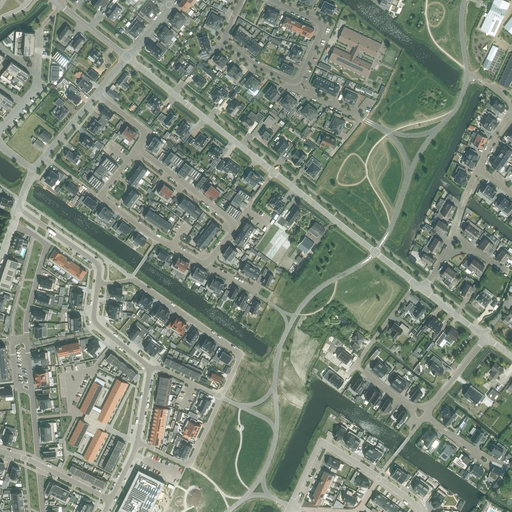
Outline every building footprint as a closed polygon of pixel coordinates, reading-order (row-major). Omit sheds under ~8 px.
[(155,14),(159,9),(154,5),(157,2),(154,0),(149,0),(145,5),(155,14)] [(325,0),(322,0),(321,3),(324,4),(321,11),(325,13),(326,11),(332,14),(336,7),(325,2),(325,0)] [(380,0),(379,4),(397,13),(402,0),(380,0)] [(491,10),(483,27),(495,33),(509,1),(507,0),(495,0),(494,4),(493,3),(490,10),(491,10)] [(189,8),(181,1),(178,5),(188,14),(192,9),(189,7),(189,8)] [(113,21),(122,10),(112,2),(107,7),(110,9),(105,14),(113,21)] [(155,14),(145,5),(138,13),(144,18),(143,17),(146,14),(152,18),(154,16),(153,15),(155,13),(155,14)] [(261,19),(269,23),(274,12),(272,11),(273,10),(269,8),(267,15),(264,13),(261,19)] [(208,18),(219,23),(220,21),(221,22),(222,18),(217,16),(218,13),(212,10),(210,13),(208,18)] [(177,12),(173,16),(183,25),(189,18),(182,12),(181,15),(177,12)] [(274,12),(269,23),(277,27),(280,21),(277,20),(280,14),(277,12),(277,13),(274,12)] [(183,25),(173,16),(173,17),(174,17),(172,19),(172,18),(169,21),(174,25),(173,27),(178,32),(183,25)] [(282,25),(287,28),(291,18),(286,16),(285,18),(283,23),(282,25)] [(219,23),(208,18),(204,26),(210,29),(211,26),(217,29),(219,26),(218,26),(219,23)] [(285,30),(290,33),(296,21),(291,18),(287,28),(285,30)] [(135,19),(131,23),(142,32),(145,29),(144,28),(145,27),(135,19)] [(292,30),(296,32),(300,23),(296,21),(290,33),(292,30)] [(142,32),(131,23),(126,30),(131,34),(133,32),(138,36),(139,34),(140,35),(142,32)] [(301,34),(305,25),(300,23),(296,32),(301,34)] [(232,35),(236,39),(244,28),(240,25),(232,35)] [(301,34),(305,36),(310,27),(305,25),(301,34)] [(64,41),(66,43),(70,38),(68,36),(72,31),(66,26),(58,36),(64,41)] [(163,30),(162,32),(171,40),(177,33),(172,28),(170,31),(165,26),(163,29),(163,30)] [(310,38),(314,29),(310,27),(305,36),(310,38)] [(382,44),(344,27),(338,39),(356,47),(352,55),(334,47),(329,60),(366,77),(372,65),(355,57),(358,48),(376,57),(382,44)] [(236,39),(240,42),(248,32),(244,28),(236,39)] [(35,32),(16,31),(15,43),(34,44),(35,32)] [(171,40),(162,32),(160,34),(159,33),(157,36),(162,40),(160,42),(166,47),(171,40)] [(244,45),(250,37),(252,35),(248,32),(240,42),(244,45)] [(209,40),(208,36),(199,38),(203,51),(203,50),(205,56),(203,58),(206,60),(210,55),(207,53),(206,53),(205,50),(211,48),(210,44),(210,43),(209,40)] [(73,40),(69,45),(72,47),(77,51),(85,41),(79,37),(75,42),(73,40)] [(248,48),(254,41),(250,37),(244,45),(248,48)] [(281,42),(273,38),(271,42),(279,46),(281,42)] [(248,48),(252,52),(258,44),(254,41),(248,48)] [(151,42),(147,48),(151,51),(150,51),(153,53),(152,54),(159,59),(164,53),(166,49),(160,44),(157,47),(151,42)] [(260,42),(258,44),(252,52),(256,55),(262,47),(264,45),(260,42)] [(34,56),(34,44),(15,43),(14,54),(34,56)] [(291,51),(301,56),(303,51),(299,49),(300,46),(294,43),(291,50),(291,51)] [(493,45),(483,64),(489,67),(499,48),(493,45)] [(90,55),(96,60),(94,62),(100,67),(104,61),(101,59),(103,56),(100,54),(100,53),(98,51),(97,52),(95,49),(94,49),(94,50),(90,55),(89,55),(90,56),(90,55)] [(69,60),(58,51),(55,54),(67,63),(69,60)] [(301,56),(291,51),(288,56),(288,57),(286,57),(285,59),(294,63),(295,60),(299,61),(299,60),(300,60),(302,56),(301,56)] [(210,60),(217,66),(224,57),(220,53),(216,57),(214,55),(210,60)] [(55,54),(53,57),(64,67),(67,63),(55,54)] [(511,54),(499,83),(508,87),(511,79),(511,54)] [(224,57),(217,66),(223,71),(227,66),(225,64),(228,61),(224,57)] [(294,68),(287,65),(289,61),(281,58),(279,62),(283,64),(280,69),(291,75),(294,68)] [(0,76),(9,83),(20,67),(11,61),(0,76)] [(192,71),(196,66),(190,62),(186,67),(180,62),(177,65),(176,65),(174,67),(175,68),(175,69),(178,72),(180,74),(180,73),(183,76),(189,69),(192,71)] [(318,65),(330,71),(331,68),(320,62),(318,65)] [(224,72),(231,77),(238,68),(233,65),(231,69),(228,67),(224,72)] [(60,66),(52,66),(51,80),(59,81),(60,66)] [(30,74),(20,67),(9,83),(19,90),(30,74)] [(238,68),(231,77),(237,83),(242,78),(239,76),(242,72),(238,68)] [(91,69),(88,74),(96,80),(99,75),(91,69)] [(209,70),(207,73),(213,78),(216,75),(209,70)] [(83,78),(77,84),(87,93),(93,86),(89,82),(91,79),(83,73),(81,76),(83,78)] [(129,75),(127,73),(126,73),(125,73),(117,83),(122,87),(126,90),(129,86),(125,83),(130,77),(129,76),(129,75)] [(193,80),(202,87),(207,81),(198,74),(193,80)] [(244,86),(248,89),(256,80),(254,78),(255,78),(252,75),(248,80),(245,78),(240,84),(243,87),(244,86)] [(321,78),(317,76),(312,85),(317,87),(321,78)] [(64,78),(59,83),(63,86),(64,84),(67,86),(69,82),(64,78)] [(321,78),(317,87),(322,89),(326,80),(321,78)] [(256,80),(248,89),(255,95),(260,90),(257,88),(261,83),(259,81),(258,81),(256,80)] [(331,82),(326,80),(322,89),(326,92),(331,82)] [(331,82),(326,92),(331,94),(335,85),(331,82)] [(72,91),(67,97),(76,105),(78,102),(79,103),(81,100),(81,99),(81,98),(76,94),(79,91),(72,85),(69,89),(72,91)] [(340,87),(335,85),(331,94),(336,96),(340,87)] [(271,100),(271,99),(275,101),(280,96),(276,93),(278,91),(276,89),(272,86),(270,88),(269,88),(267,91),(268,92),(265,95),(271,100)] [(216,87),(210,95),(214,97),(212,99),(217,103),(222,96),(224,98),(228,93),(225,91),(224,93),(216,87)] [(349,102),(354,91),(349,89),(346,88),(343,93),(346,95),(344,99),(349,101),(349,102)] [(114,99),(115,98),(118,95),(112,91),(110,89),(107,92),(106,93),(114,99)] [(234,90),(229,96),(232,99),(237,93),(234,90)] [(354,91),(349,102),(354,104),(359,94),(354,91)] [(14,101),(4,94),(0,100),(0,115),(3,117),(14,101)] [(278,102),(285,108),(293,98),(291,97),(291,96),(288,94),(284,99),(282,97),(278,102)] [(152,112),(156,115),(160,110),(158,108),(162,102),(153,95),(146,104),(146,105),(148,103),(153,107),(152,109),(153,110),(152,112)] [(54,115),(61,120),(64,117),(66,115),(69,111),(63,106),(65,103),(59,98),(55,103),(60,108),(54,115)] [(293,98),(285,108),(292,115),(297,109),(293,107),(298,102),(295,99),(294,100),(293,98)] [(501,112),(505,106),(496,100),(492,106),(491,105),(489,108),(494,111),(496,109),(501,112)] [(230,107),(227,111),(233,116),(236,112),(239,108),(242,110),(245,106),(242,103),(241,105),(235,101),(232,104),(232,103),(229,107),(230,107)] [(43,102),(34,112),(36,113),(41,107),(42,107),(45,104),(43,102)] [(300,114),(305,118),(313,108),(311,106),(309,103),(304,109),(301,106),(296,112),(300,115),(300,114)] [(104,107),(100,113),(103,115),(101,117),(107,122),(113,114),(104,107)] [(313,108),(305,118),(309,121),(308,122),(312,125),(317,119),(314,116),(318,111),(315,109),(313,108)] [(161,114),(157,118),(160,120),(160,121),(162,123),(164,121),(170,126),(177,117),(176,116),(177,115),(174,113),(172,111),(171,111),(171,112),(167,117),(164,115),(164,116),(161,114)] [(494,118),(495,116),(489,111),(484,118),(494,125),(497,121),(494,118)] [(335,112),(331,122),(342,127),(343,125),(344,125),(346,122),(339,119),(341,115),(335,112)] [(245,116),(241,122),(249,128),(254,122),(255,120),(256,121),(259,124),(264,117),(261,114),(257,120),(250,114),(247,117),(245,116)] [(268,129),(275,120),(269,115),(264,123),(267,125),(259,134),(262,136),(262,137),(264,139),(264,138),(267,140),(268,139),(269,140),(270,140),(271,138),(271,137),(270,136),(273,133),(268,129)] [(95,119),(88,129),(95,134),(95,133),(96,134),(96,133),(98,134),(101,130),(99,129),(102,125),(104,126),(107,122),(101,117),(98,121),(95,119)] [(480,123),(482,125),(480,127),(485,130),(487,128),(490,130),(494,126),(494,125),(484,118),(480,123)] [(186,123),(184,122),(176,132),(183,137),(181,139),(184,142),(190,134),(188,132),(191,127),(189,126),(189,125),(186,123)] [(342,127),(331,122),(327,130),(333,133),(334,130),(340,133),(342,130),(341,129),(342,127)] [(124,140),(126,138),(132,129),(127,126),(123,131),(121,129),(117,134),(124,140)] [(308,126),(302,134),(302,135),(304,136),(310,128),(308,126)] [(132,129),(126,138),(130,141),(129,143),(131,145),(135,140),(133,138),(137,133),(132,129)] [(39,137),(47,143),(52,136),(44,130),(39,137)] [(309,130),(304,136),(307,139),(313,133),(309,130)] [(485,143),(485,142),(486,140),(487,137),(484,136),(485,133),(478,130),(474,138),(485,143)] [(321,133),(316,144),(320,145),(324,147),(325,144),(333,147),(336,140),(325,134),(321,133)] [(188,141),(191,144),(193,142),(194,142),(193,143),(197,146),(198,144),(202,148),(209,139),(205,136),(205,137),(201,134),(195,141),(194,140),(195,140),(191,137),(188,141)] [(83,138),(79,142),(83,146),(84,144),(89,148),(90,146),(94,148),(94,147),(95,146),(100,150),(104,145),(97,140),(95,143),(93,142),(86,136),(84,139),(83,138)] [(41,150),(45,145),(37,139),(33,137),(31,139),(32,140),(35,142),(33,145),(32,145),(40,151),(41,151),(41,150)] [(151,142),(162,149),(167,141),(162,138),(160,140),(154,137),(151,142)] [(293,145),(289,142),(288,143),(281,138),(274,146),(279,150),(282,147),(283,148),(283,149),(287,152),(293,145)] [(470,146),(477,149),(479,146),(482,148),(485,143),(474,138),(470,146)] [(157,156),(162,149),(151,142),(148,147),(153,150),(152,153),(157,156)] [(210,165),(214,168),(221,159),(218,158),(223,152),(214,145),(209,152),(216,157),(210,165)] [(511,150),(504,146),(501,150),(509,156),(511,151),(511,150)] [(476,151),(470,149),(469,151),(467,150),(465,156),(476,161),(478,158),(477,158),(478,156),(474,154),(476,151)] [(299,153),(296,150),(292,156),(295,158),(293,161),(298,166),(306,156),(300,151),(299,153)] [(509,156),(501,150),(501,151),(498,155),(508,162),(506,161),(509,156)] [(69,151),(65,156),(75,164),(79,159),(79,158),(81,156),(75,151),(73,154),(69,151)] [(170,161),(175,154),(171,151),(163,163),(166,165),(170,161)] [(175,164),(181,169),(186,162),(175,154),(170,161),(175,164)] [(504,167),(508,162),(498,155),(495,160),(494,160),(504,167)] [(305,171),(314,178),(321,169),(315,164),(318,161),(312,156),(308,162),(311,165),(305,171)] [(468,167),(469,165),(473,166),(474,164),(474,165),(476,161),(465,156),(461,164),(468,167)] [(107,157),(104,160),(115,169),(118,166),(107,157)] [(102,164),(108,169),(113,173),(115,169),(104,160),(102,164)] [(236,175),(241,168),(230,160),(226,165),(224,164),(226,162),(222,160),(216,168),(219,170),(223,166),(236,175)] [(504,167),(494,160),(491,165),(499,170),(503,166),(504,167)] [(177,173),(181,176),(189,165),(186,162),(181,169),(177,173)] [(93,174),(100,179),(102,177),(108,169),(102,164),(93,174)] [(140,165),(137,169),(144,174),(147,170),(140,165)] [(184,179),(187,174),(192,167),(189,165),(181,176),(184,179)] [(467,174),(463,172),(465,169),(458,166),(457,169),(459,171),(457,175),(456,175),(454,179),(455,180),(462,184),(463,183),(464,184),(466,179),(465,179),(467,174)] [(187,174),(198,182),(203,175),(192,167),(187,174)] [(134,173),(141,178),(144,174),(137,169),(134,173)] [(52,170),(45,180),(52,186),(58,179),(60,181),(64,175),(59,172),(57,174),(52,170)] [(249,183),(256,174),(251,171),(247,176),(245,174),(241,179),(243,181),(245,179),(249,183)] [(131,177),(138,182),(141,178),(134,173),(131,177)] [(90,177),(101,186),(104,183),(100,179),(93,174),(90,177)] [(256,174),(249,183),(254,186),(253,188),(255,190),(259,185),(257,183),(260,178),(256,174)] [(207,178),(203,175),(198,182),(195,187),(198,189),(207,178)] [(101,186),(90,177),(88,181),(99,190),(101,186)] [(128,181),(135,186),(138,182),(131,177),(128,181)] [(209,197),(217,186),(216,188),(211,185),(213,183),(210,181),(206,186),(209,188),(204,193),(209,197)] [(74,195),(79,189),(70,182),(66,188),(74,195)] [(154,193),(161,198),(169,188),(164,184),(160,189),(158,187),(154,193)] [(485,187),(483,186),(479,190),(486,196),(492,188),(487,184),(485,187)] [(217,186),(209,197),(214,200),(218,195),(220,197),(224,192),(217,186)] [(169,188),(161,198),(169,203),(172,198),(170,196),(174,191),(169,188)] [(497,191),(492,188),(486,196),(493,201),(497,197),(494,195),(497,191)] [(138,200),(142,196),(133,189),(129,193),(138,200)] [(240,189),(238,193),(245,197),(250,201),(252,197),(240,189)] [(135,204),(138,200),(129,193),(126,197),(135,204)] [(238,193),(230,204),(237,209),(245,197),(238,193)] [(268,205),(279,213),(285,205),(280,202),(283,198),(276,194),(268,205)] [(0,207),(4,209),(5,206),(11,207),(11,206),(12,206),(14,203),(12,202),(13,201),(0,196),(0,207)] [(93,209),(97,203),(96,202),(96,201),(93,199),(93,200),(88,196),(86,199),(82,196),(79,201),(83,204),(84,202),(93,209)] [(448,196),(442,206),(453,212),(454,210),(456,207),(450,204),(453,199),(448,196)] [(135,204),(126,197),(123,201),(132,208),(135,204)] [(177,206),(181,210),(189,200),(184,197),(177,206)] [(499,199),(494,205),(501,210),(508,201),(509,201),(504,197),(501,200),(499,199)] [(183,208),(187,211),(193,204),(189,200),(181,210),(183,208)] [(511,203),(509,201),(501,210),(508,216),(511,211),(511,208),(511,206),(511,203)] [(190,216),(197,207),(193,204),(187,211),(191,214),(190,216)] [(230,204),(228,207),(239,215),(242,212),(237,209),(230,204)] [(101,220),(109,210),(104,206),(100,211),(98,210),(94,215),(97,217),(98,215),(102,218),(101,220)] [(439,211),(438,214),(443,217),(445,215),(450,218),(453,212),(442,206),(439,211)] [(202,210),(197,207),(190,216),(194,220),(202,210)] [(237,219),(239,215),(228,207),(225,211),(237,219)] [(294,207),(285,218),(282,216),(277,222),(283,226),(285,222),(290,226),(301,211),(294,207)] [(144,217),(149,220),(154,212),(149,209),(144,217)] [(109,210),(101,220),(108,226),(112,221),(110,219),(114,213),(109,210)] [(158,215),(154,212),(149,220),(153,223),(160,213),(158,215)] [(153,223),(158,226),(164,216),(160,213),(153,223)] [(437,218),(434,223),(445,229),(448,224),(441,220),(443,217),(438,214),(436,217),(437,218)] [(158,226),(162,229),(169,219),(167,221),(163,218),(164,216),(158,226)] [(173,222),(169,219),(162,229),(167,232),(169,229),(173,222)] [(465,234),(468,236),(475,225),(468,220),(464,225),(467,227),(463,231),(466,234),(465,234)] [(132,229),(122,222),(120,225),(117,222),(113,228),(116,231),(118,228),(127,235),(132,229)] [(208,225),(217,232),(220,228),(213,222),(210,226),(208,225)] [(247,222),(244,227),(253,234),(257,229),(247,222)] [(310,229),(308,231),(317,237),(319,235),(319,236),(325,229),(316,222),(310,229)] [(430,230),(432,232),(435,234),(435,233),(437,231),(442,234),(445,229),(434,223),(430,230)] [(213,236),(217,232),(208,225),(204,229),(213,236)] [(475,225),(468,236),(472,239),(476,234),(479,236),(483,231),(475,225)] [(244,227),(241,231),(248,237),(251,232),(244,227)] [(201,233),(210,241),(213,236),(204,229),(206,231),(203,234),(201,233)] [(250,238),(241,231),(237,236),(247,243),(250,238)] [(482,240),(478,245),(483,249),(491,239),(486,235),(488,233),(485,231),(484,234),(483,233),(479,238),(482,240)] [(432,236),(429,241),(440,247),(443,242),(435,237),(437,235),(435,233),(435,234),(432,232),(430,235),(432,236)] [(201,233),(197,237),(207,245),(210,241),(201,233)] [(142,246),(147,240),(138,234),(136,237),(133,235),(130,240),(132,242),(134,240),(142,246)] [(15,236),(12,247),(20,250),(23,239),(19,238),(19,237),(16,236),(16,237),(15,236)] [(247,243),(237,236),(234,241),(244,247),(247,243)] [(203,249),(207,245),(197,237),(194,242),(203,249)] [(300,243),(297,246),(306,253),(314,243),(305,237),(301,243),(300,243)] [(491,239),(483,249),(488,252),(491,247),(494,249),(498,244),(497,244),(500,241),(497,239),(497,240),(493,237),(491,239)] [(425,245),(423,248),(429,251),(430,249),(436,252),(438,249),(439,250),(440,247),(429,241),(426,246),(425,245)] [(499,251),(495,256),(500,260),(507,250),(500,244),(496,249),(499,251)] [(226,250),(234,256),(235,256),(238,252),(240,253),(242,251),(237,247),(235,249),(230,245),(229,246),(228,245),(226,249),(226,250)] [(429,251),(423,248),(422,251),(424,253),(421,259),(430,265),(434,258),(427,254),(429,251)] [(507,250),(500,260),(505,263),(508,259),(511,260),(511,258),(511,248),(510,248),(508,250),(507,250)] [(158,255),(157,257),(160,258),(169,263),(171,259),(167,257),(169,253),(161,249),(158,255)] [(55,250),(48,260),(55,264),(62,254),(55,250)] [(226,250),(222,254),(227,258),(225,261),(231,265),(236,258),(235,256),(234,256),(226,250)] [(62,254),(55,264),(61,268),(68,259),(62,254)] [(178,271),(184,260),(179,257),(176,263),(173,261),(170,267),(178,271)] [(16,269),(18,262),(7,258),(5,266),(16,269)] [(467,260),(463,265),(464,266),(472,272),(473,270),(479,262),(479,261),(477,259),(475,258),(474,259),(471,263),(468,261),(467,260)] [(68,259),(61,268),(67,273),(74,263),(68,259)] [(184,260),(178,271),(186,276),(189,270),(186,268),(189,263),(184,260)] [(251,265),(246,262),(241,271),(246,273),(251,265)] [(473,270),(472,272),(476,275),(479,278),(483,272),(480,271),(483,267),(484,265),(482,264),(480,262),(479,262),(473,270)] [(74,263),(67,273),(73,277),(80,267),(74,263)] [(251,265),(246,273),(251,276),(256,268),(257,266),(252,263),(251,265)] [(444,270),(454,277),(457,272),(458,273),(460,270),(455,267),(453,269),(449,265),(445,270),(444,269),(444,270)] [(13,276),(14,276),(17,269),(16,269),(5,266),(3,272),(13,276)] [(80,267),(73,277),(79,281),(86,271),(80,267)] [(196,281),(202,270),(197,267),(194,273),(191,271),(188,277),(196,281)] [(256,268),(251,276),(255,279),(260,271),(256,268)] [(262,283),(269,286),(274,275),(267,273),(269,270),(265,268),(262,275),(265,276),(262,283)] [(202,270),(196,281),(204,286),(207,280),(205,278),(208,273),(202,270)] [(455,278),(454,277),(444,270),(445,270),(443,273),(441,275),(443,276),(446,279),(444,281),(443,282),(448,286),(449,285),(455,278)] [(0,279),(11,283),(13,276),(3,272),(0,279)] [(41,279),(40,285),(53,289),(56,279),(50,278),(49,281),(41,279)] [(213,292),(219,281),(219,280),(215,278),(214,278),(211,284),(208,282),(205,288),(208,289),(207,290),(212,293),(213,292)] [(11,283),(0,279),(0,280),(0,286),(9,290),(11,283)] [(219,281),(213,292),(221,296),(224,291),(221,289),(224,283),(219,281)] [(467,283),(462,293),(468,296),(471,290),(474,292),(477,286),(474,285),(473,287),(467,283)] [(234,299),(239,289),(233,286),(230,292),(226,290),(222,299),(224,300),(225,301),(228,296),(234,299)] [(71,288),(70,297),(83,299),(84,293),(77,292),(78,289),(71,288)] [(110,290),(110,294),(111,294),(111,296),(117,296),(116,300),(117,300),(124,301),(125,297),(122,296),(122,288),(115,288),(115,289),(111,288),(111,290),(110,290)] [(478,294),(475,298),(476,298),(475,299),(479,302),(480,302),(481,303),(481,304),(481,303),(485,306),(488,302),(490,304),(493,306),(497,301),(494,298),(493,300),(491,299),(491,298),(493,295),(485,288),(482,292),(481,291),(479,294),(478,294)] [(39,294),(37,301),(40,302),(40,303),(44,304),(45,303),(51,305),(53,295),(47,293),(46,296),(39,294)] [(242,293),(236,305),(242,308),(241,309),(244,310),(248,304),(245,303),(248,296),(242,293)] [(0,296),(0,308),(1,309),(4,298),(9,300),(10,296),(4,294),(3,297),(0,296)] [(137,298),(134,303),(141,308),(148,297),(144,294),(140,299),(137,298)] [(70,297),(69,306),(75,307),(76,304),(82,304),(83,299),(70,297)] [(148,297),(141,308),(148,313),(152,308),(150,306),(153,301),(148,297)] [(249,305),(246,312),(249,313),(250,311),(256,314),(261,303),(254,300),(251,307),(249,305)] [(110,305),(109,310),(122,312),(123,303),(117,302),(117,305),(110,305)] [(410,312),(413,314),(412,315),(417,319),(418,317),(419,318),(425,310),(425,309),(422,306),(422,307),(420,305),(418,308),(415,306),(410,312)] [(154,309),(150,315),(158,320),(165,309),(160,306),(157,311),(154,309)] [(511,308),(503,321),(504,322),(511,327),(511,308)] [(35,310),(33,316),(36,317),(36,319),(40,320),(41,318),(47,320),(49,310),(43,309),(42,312),(35,310)] [(165,309),(158,320),(165,325),(169,320),(166,318),(170,312),(165,309)] [(109,310),(109,316),(115,317),(115,320),(121,321),(122,312),(109,310)] [(75,314),(68,314),(69,323),(82,322),(81,316),(75,317),(75,314)] [(171,321),(167,326),(174,331),(182,321),(177,317),(173,323),(171,321)] [(429,327),(432,329),(438,321),(434,317),(431,320),(429,322),(428,321),(424,327),(426,328),(429,327)] [(182,321),(174,331),(182,336),(186,331),(183,329),(187,324),(182,321)] [(438,321),(432,329),(435,332),(434,335),(436,336),(433,339),(434,339),(440,331),(439,330),(441,328),(440,328),(443,324),(438,321)] [(82,322),(69,323),(69,332),(76,331),(76,328),(82,328),(82,322)] [(39,327),(34,327),(35,337),(43,337),(42,327),(45,327),(45,323),(40,323),(39,327)] [(393,325),(390,328),(393,331),(390,334),(392,335),(391,336),(394,338),(395,338),(398,335),(402,330),(406,333),(409,329),(402,323),(399,327),(395,323),(394,323),(395,324),(394,325),(393,325)] [(130,333),(128,335),(133,340),(138,334),(143,338),(148,333),(137,324),(133,329),(132,329),(129,332),(130,333)] [(424,331),(426,328),(424,327),(421,325),(416,331),(415,333),(419,336),(423,331),(424,331)] [(452,328),(447,334),(444,332),(436,343),(439,345),(444,338),(451,343),(459,333),(452,328)] [(187,334),(183,339),(191,345),(195,340),(196,340),(198,337),(197,336),(199,333),(194,329),(189,336),(187,334)] [(359,345),(365,338),(357,332),(352,339),(355,342),(351,347),(357,351),(360,348),(358,346),(359,345)] [(148,343),(144,348),(149,352),(157,342),(150,336),(146,341),(148,343)] [(200,341),(196,347),(204,352),(211,341),(206,338),(203,343),(200,341)] [(91,345),(87,349),(93,354),(94,351),(97,353),(101,349),(98,347),(100,345),(98,343),(95,340),(93,342),(92,342),(90,345),(91,345)] [(424,348),(428,351),(435,343),(431,340),(424,348)] [(211,341),(204,352),(211,357),(215,352),(212,350),(216,344),(211,341)] [(157,342),(149,352),(153,355),(158,350),(160,352),(164,347),(157,342)] [(5,345),(0,345),(0,379),(9,378),(5,345)] [(63,345),(57,346),(60,358),(65,357),(65,354),(63,345)] [(342,349),(336,357),(345,364),(351,356),(342,349)] [(217,353),(213,358),(219,362),(221,359),(228,363),(229,363),(233,358),(232,358),(232,357),(223,351),(220,355),(217,353)] [(48,352),(34,353),(34,360),(42,359),(42,366),(49,365),(48,352)] [(112,352),(105,360),(110,364),(111,363),(110,363),(116,356),(112,352)] [(166,360),(164,363),(169,366),(172,359),(173,357),(168,354),(167,356),(166,360)] [(116,356),(110,363),(111,363),(115,366),(116,365),(115,365),(120,359),(116,356)] [(437,374),(439,375),(441,373),(441,374),(444,370),(438,365),(441,361),(434,356),(431,360),(433,362),(429,367),(432,370),(431,370),(437,374)] [(120,359),(115,365),(116,365),(120,369),(124,363),(120,359)] [(172,359),(169,366),(174,368),(177,361),(172,359)] [(375,365),(372,369),(376,372),(383,364),(377,359),(373,363),(375,365)] [(177,361),(174,368),(179,370),(182,363),(177,361)] [(182,363),(179,370),(183,373),(187,365),(182,362),(182,363)] [(500,374),(501,373),(502,373),(503,373),(504,373),(504,372),(505,371),(504,370),(504,369),(503,369),(495,362),(491,368),(493,370),(490,375),(496,379),(500,374)] [(124,363),(120,369),(124,372),(129,366),(124,363)] [(187,365),(183,373),(188,375),(193,366),(187,363),(187,365)] [(383,364),(376,372),(381,376),(384,372),(387,374),(392,369),(385,363),(383,364)] [(129,366),(124,372),(128,375),(133,369),(129,366)] [(193,366),(188,375),(193,377),(198,368),(193,366)] [(212,367),(208,377),(213,379),(213,380),(217,382),(217,381),(220,383),(223,377),(216,373),(218,370),(212,367)] [(42,372),(35,372),(36,378),(49,377),(48,368),(42,369),(42,372)] [(198,368),(193,377),(198,380),(203,371),(198,368)] [(133,369),(128,375),(132,379),(137,373),(133,369)] [(328,369),(322,378),(333,385),(334,384),(339,387),(343,380),(328,369)] [(394,380),(390,385),(395,388),(403,378),(398,374),(397,376),(394,374),(391,378),(394,380)] [(49,377),(36,378),(37,384),(43,384),(43,387),(50,386),(49,377)] [(80,419),(69,442),(78,447),(87,430),(95,434),(84,457),(93,461),(99,449),(107,433),(103,430),(107,423),(127,383),(117,378),(101,412),(92,408),(105,382),(96,377),(80,410),(87,413),(83,421),(80,419)] [(359,378),(351,389),(359,394),(363,388),(361,386),(364,381),(359,378)] [(403,378),(395,388),(400,391),(400,392),(403,387),(406,389),(410,383),(403,378)] [(4,386),(0,386),(0,396),(5,396),(5,400),(13,399),(12,395),(13,395),(12,389),(4,389),(4,386)] [(414,393),(411,398),(416,401),(420,396),(421,397),(423,394),(422,393),(422,392),(414,387),(411,391),(414,393)] [(367,391),(364,395),(366,397),(365,399),(370,402),(372,400),(378,392),(373,388),(369,393),(367,391)] [(468,388),(464,394),(469,398),(469,397),(473,400),(472,400),(476,403),(479,399),(483,402),(487,397),(475,388),(473,392),(468,388)] [(43,394),(38,394),(39,402),(40,402),(40,401),(49,400),(49,393),(50,393),(50,389),(43,390),(43,394)] [(493,389),(487,396),(494,402),(500,394),(493,389)] [(378,392),(372,400),(379,405),(382,401),(379,399),(382,395),(378,392)] [(202,398),(197,408),(200,410),(200,411),(204,413),(207,407),(208,408),(211,401),(207,399),(208,396),(202,393),(200,397),(202,398)] [(380,409),(385,413),(387,411),(389,412),(392,408),(390,406),(393,402),(387,398),(380,409)] [(49,400),(40,401),(40,402),(40,408),(52,407),(51,400),(49,400)] [(156,407),(154,414),(168,416),(169,409),(156,407)] [(397,413),(394,417),(402,422),(404,423),(405,420),(404,419),(408,414),(408,413),(403,410),(399,414),(397,413)] [(449,424),(452,420),(453,421),(457,416),(456,415),(449,410),(447,412),(447,411),(447,412),(445,416),(446,417),(443,420),(449,424)] [(154,414),(153,421),(167,423),(168,416),(154,414)] [(188,420),(185,425),(198,432),(201,426),(196,424),(197,420),(191,418),(190,421),(188,420)] [(458,428),(462,431),(467,423),(463,420),(458,428)] [(153,421),(152,428),(165,431),(167,423),(153,421)] [(46,426),(40,426),(41,433),(54,432),(54,431),(57,431),(56,422),(53,422),(45,422),(46,426)] [(334,437),(339,441),(347,428),(341,424),(334,436),(334,437)] [(185,425),(182,431),(184,432),(183,435),(189,438),(190,435),(195,437),(198,432),(185,425)] [(4,428),(2,434),(5,435),(3,443),(9,445),(10,441),(11,442),(13,437),(12,437),(13,431),(4,428)] [(152,428),(150,435),(164,438),(165,431),(152,428)] [(484,433),(477,428),(469,439),(476,444),(479,440),(483,442),(487,437),(483,435),(484,433)] [(348,438),(345,443),(350,446),(357,435),(350,430),(345,437),(348,438)] [(435,448),(439,442),(435,439),(438,435),(432,431),(430,434),(429,433),(425,439),(426,440),(424,442),(430,447),(431,446),(435,448)] [(54,432),(41,433),(41,440),(47,439),(47,442),(54,442),(54,438),(55,438),(54,432)] [(150,435),(149,443),(163,445),(164,438),(150,435)] [(357,435),(350,446),(355,449),(358,445),(361,446),(365,440),(357,435)] [(117,438),(114,443),(123,447),(125,442),(117,438)] [(179,440),(176,446),(177,446),(190,452),(192,446),(187,444),(189,441),(183,438),(181,441),(179,440)] [(443,450),(440,454),(446,459),(449,455),(450,455),(452,453),(453,454),(457,449),(452,445),(451,447),(446,442),(441,448),(443,450)] [(114,443),(112,448),(120,452),(123,447),(114,443)] [(367,443),(364,449),(367,451),(364,455),(369,458),(376,447),(375,447),(375,448),(367,443)] [(489,450),(495,454),(499,457),(501,454),(504,455),(507,449),(505,447),(503,449),(493,443),(489,450)] [(176,452),(174,455),(180,458),(181,455),(187,458),(190,452),(177,446),(174,452),(176,452)] [(50,451),(44,452),(45,459),(58,457),(57,451),(58,451),(58,447),(49,448),(50,451)] [(376,447),(369,458),(373,461),(376,457),(379,458),(383,452),(376,447)] [(112,448),(110,453),(111,454),(118,457),(120,452),(112,448)] [(456,456),(453,461),(458,464),(465,469),(467,465),(466,465),(470,459),(465,455),(465,456),(462,453),(458,458),(456,456)] [(111,454),(108,459),(115,462),(118,457),(111,454)] [(329,457),(326,464),(332,467),(330,470),(336,473),(341,462),(329,457)] [(108,459),(106,463),(113,467),(115,462),(108,459)] [(73,463),(69,471),(74,474),(78,465),(73,463)] [(106,463),(103,468),(110,472),(113,467),(106,463)] [(394,472),(391,475),(396,479),(403,471),(398,467),(398,466),(395,464),(392,469),(394,471),(394,472)] [(78,465),(74,474),(79,476),(82,469),(83,469),(83,468),(78,465)] [(468,468),(462,476),(466,479),(470,473),(471,474),(472,473),(479,478),(484,471),(475,465),(471,470),(468,468)] [(6,473),(4,480),(8,481),(9,479),(16,481),(19,469),(12,466),(10,474),(6,473)] [(499,476),(503,470),(500,469),(496,467),(497,467),(494,466),(492,470),(492,469),(488,475),(494,480),(492,483),(496,486),(502,478),(499,476)] [(82,469),(79,476),(84,478),(87,471),(83,469),(82,469)] [(139,469),(117,511),(149,511),(165,482),(156,478),(147,473),(146,472),(139,469)] [(87,471),(84,478),(89,481),(92,474),(87,471)] [(324,471),(322,476),(333,482),(335,476),(324,471)] [(403,471),(396,479),(402,483),(405,479),(407,480),(411,476),(408,474),(407,474),(403,471)] [(92,474),(89,481),(93,483),(97,476),(92,474)] [(97,476),(93,483),(98,486),(102,479),(102,478),(97,475),(97,476)] [(358,475),(353,483),(359,487),(361,484),(367,487),(370,482),(369,482),(369,481),(358,475)] [(322,476),(319,482),(330,487),(333,482),(322,476)] [(416,484),(413,489),(418,493),(426,482),(421,478),(420,479),(417,477),(413,482),(416,484)] [(102,479),(98,486),(103,488),(107,481),(102,479)] [(48,485),(46,490),(51,493),(56,484),(50,481),(50,482),(49,482),(47,485),(48,485)] [(319,482),(316,488),(325,492),(328,487),(330,488),(330,487),(319,482)] [(426,482),(418,493),(423,496),(426,492),(429,494),(434,488),(426,482)] [(51,493),(50,495),(55,497),(60,486),(56,484),(51,493)] [(60,486),(55,497),(59,500),(64,488),(60,486)] [(64,488),(59,500),(68,504),(71,497),(68,496),(70,491),(64,488)] [(316,488),(314,494),(325,499),(323,498),(325,492),(316,488)] [(435,498),(431,504),(436,507),(437,507),(446,495),(438,489),(433,496),(435,498)] [(348,490),(342,500),(354,506),(357,498),(352,495),(353,492),(348,490)] [(22,492),(9,493),(10,500),(11,499),(22,498),(22,492)] [(378,492),(372,501),(378,506),(385,497),(378,492)] [(314,494),(311,500),(322,505),(325,499),(314,494)] [(385,497),(378,506),(384,510),(391,501),(385,497)] [(82,500),(80,506),(92,511),(94,506),(89,504),(91,500),(85,498),(83,501),(82,500)] [(391,501),(384,510),(386,511),(392,511),(397,506),(391,501)]
